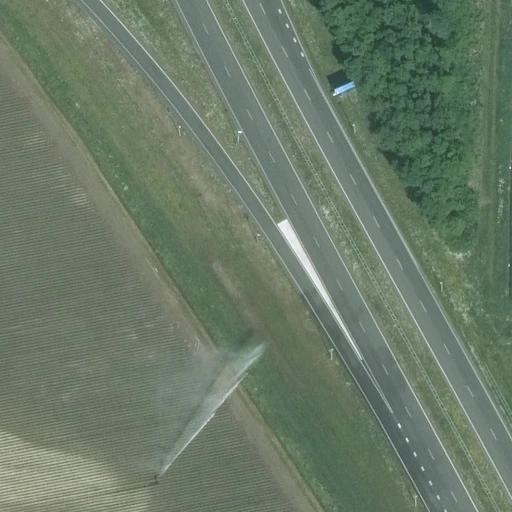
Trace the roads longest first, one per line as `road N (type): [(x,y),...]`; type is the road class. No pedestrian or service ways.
road 1 (trunk): [(511,473),(257,0)]
road 2 (motorway): [(88,0),(195,126),(403,408)]
road 3 (trunk): [(190,0),(403,408)]
